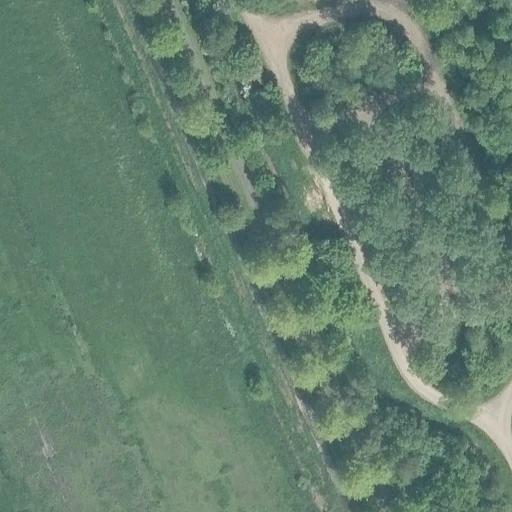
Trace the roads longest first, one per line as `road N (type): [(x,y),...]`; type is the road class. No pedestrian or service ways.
road 1 (track): [(511,259),(431,61),(407,23),(383,11),(348,10),(260,40)]
road 2 (track): [(452,313),(368,112)]
road 3 (track): [(310,149),(238,0)]
road 4 (track): [(305,138),(439,82)]
road 5 (track): [(392,338),(511,287)]
